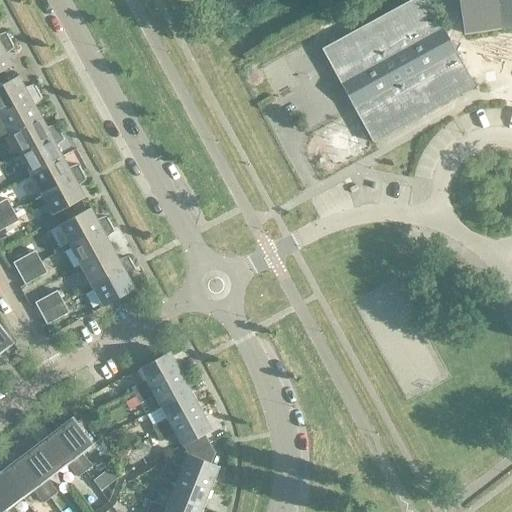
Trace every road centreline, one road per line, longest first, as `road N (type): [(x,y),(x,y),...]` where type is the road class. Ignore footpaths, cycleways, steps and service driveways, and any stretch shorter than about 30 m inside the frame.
road 1 (tertiary): [(204,263),(59,0)]
road 2 (unclassified): [(234,275),(361,214),(440,206)]
road 3 (tertiary): [(281,511),(284,423),(227,304)]
road 4 (residential): [(52,369),(193,296)]
